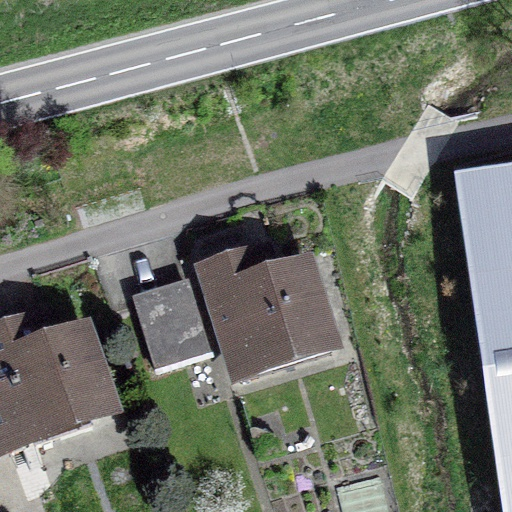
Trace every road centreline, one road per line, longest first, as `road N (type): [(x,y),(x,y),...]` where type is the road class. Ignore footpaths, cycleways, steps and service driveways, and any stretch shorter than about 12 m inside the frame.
road 1 (residential): [(511,128),(318,174),(0,270)]
road 2 (secondary): [(385,0),(0,102)]
